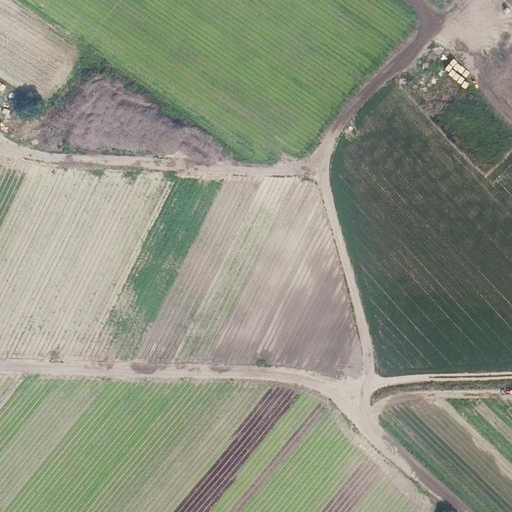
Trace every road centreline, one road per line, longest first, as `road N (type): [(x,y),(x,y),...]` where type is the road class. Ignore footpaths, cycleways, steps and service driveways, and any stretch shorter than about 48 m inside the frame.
road 1 (track): [(0,145),(67,159),(319,175),(365,102),(442,22)]
road 2 (track): [(511,374),(367,381),(240,366),(0,366)]
road 3 (track): [(458,511),(366,424),(356,403),(367,381),(359,275),(319,175)]
road 4 (track): [(442,22),(501,88),(500,108),(511,119)]
